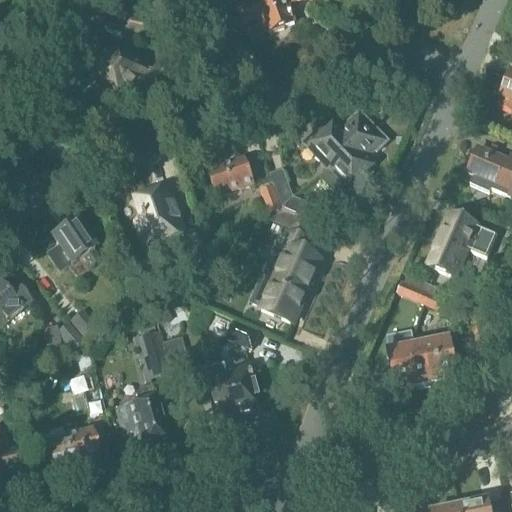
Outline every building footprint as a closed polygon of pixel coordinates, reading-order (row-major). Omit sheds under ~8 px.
[(273,0),(274,2),(251,11),(247,1),(236,5),(243,26),(263,19),(269,36),(271,35),(272,37),(284,32),(283,30),(295,26),(287,6),(303,0),(273,0)] [(148,24),(127,21),(124,34),(146,38),(148,24)] [(123,100),(132,89),(143,98),(150,89),(158,96),(172,81),(159,69),(154,75),(147,69),(142,75),(136,70),(140,66),(129,57),(123,64),(114,56),(96,76),(97,78),(96,79),(96,80),(95,81),(95,83),(95,85),(95,86),(96,88),(96,89),(97,90),(99,91),(100,92),(102,93),(103,93),(105,93),(106,92),(108,92),(109,91),(111,89),(123,100)] [(511,77),(501,101),(503,102),(501,109),(511,113),(511,77)] [(305,148),(329,172),(373,130),(364,119),(354,119),(347,125),(348,130),(344,133),(337,126),(326,137),(322,132),(305,148)] [(373,130),(329,172),(352,197),(368,181),(364,177),(375,166),(368,159),(372,156),(377,156),(383,150),(383,140),(373,130)] [(488,198),(490,193),(511,202),(511,158),(510,158),(508,164),(478,152),(468,176),(474,178),(469,189),(488,198)] [(245,165),(208,177),(217,202),(254,188),(245,165)] [(269,178),(282,211),(293,201),(282,173),(269,178)] [(267,218),(281,213),(273,190),(259,195),(267,218)] [(184,229),(181,230),(168,192),(157,196),(155,191),(138,198),(140,202),(135,204),(136,204),(134,205),(141,225),(132,228),(141,253),(187,236),(184,229)] [(293,201),(282,211),(314,226),(320,213),(293,201)] [(289,233),(297,236),(303,222),(281,213),(262,230),(284,240),(289,233)] [(466,254),(467,255),(485,263),(496,240),(478,232),(449,219),(440,240),(441,241),(428,270),(453,281),(466,254)] [(93,254),(74,227),(52,242),(71,269),(82,262),(89,271),(99,265),(92,255),(93,254)] [(282,259),(284,260),(261,314),(292,328),(299,311),(297,310),(301,301),(304,302),(315,277),(313,276),(318,264),(300,256),(306,243),(292,237),(282,259)] [(180,288),(208,280),(199,252),(172,260),(180,288)] [(419,307),(440,316),(445,305),(424,296),(401,286),(396,296),(419,307)] [(0,331),(0,332),(31,306),(15,288),(6,295),(0,288),(0,331)] [(220,302),(197,292),(192,304),(215,314),(220,302)] [(87,344),(97,335),(82,316),(71,325),(87,344)] [(486,344),(481,320),(469,322),(473,347),(486,344)] [(232,325),(231,329),(225,344),(252,355),(260,336),(232,325)] [(67,329),(56,338),(72,356),(83,347),(67,329)] [(137,341),(142,360),(149,384),(168,379),(162,355),(157,335),(137,341)] [(391,393),(396,392),(396,394),(400,394),(400,396),(410,394),(410,392),(430,387),(425,365),(417,366),(414,352),(411,337),(388,342),(389,347),(386,348),(389,363),(390,363),(393,379),(388,380),(391,393)] [(186,361),(180,341),(161,347),(167,366),(186,361)] [(449,345),(414,352),(417,366),(425,365),(430,387),(457,382),(456,380),(458,379),(456,368),(454,369),(449,345)] [(201,375),(206,392),(213,419),(217,418),(221,432),(242,426),(241,421),(263,415),(250,369),(221,378),(219,370),(201,375)] [(136,408),(126,410),(116,413),(122,436),(125,436),(129,451),(140,448),(140,449),(146,448),(147,449),(149,450),(150,450),(151,451),(153,451),(154,450),(156,450),(157,449),(158,448),(159,447),(159,445),(160,444),(166,442),(155,403),(151,389),(137,392),(136,394),(135,396),(135,398),(134,400),(134,402),(135,404),(135,406),(136,408)] [(83,396),(90,421),(102,417),(96,392),(83,396)] [(45,446),(53,476),(83,469),(84,473),(99,469),(90,434),(63,441),(61,433),(47,437),(50,445),(45,446)] [(0,494),(2,494),(4,489),(11,487),(8,477),(17,475),(12,455),(7,456),(1,435),(0,434),(0,494)]
